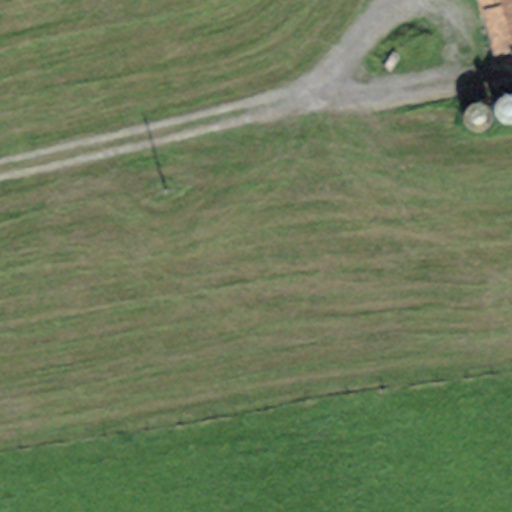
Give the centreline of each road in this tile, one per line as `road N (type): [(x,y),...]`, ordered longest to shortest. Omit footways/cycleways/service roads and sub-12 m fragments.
road 1 (track): [(378,29),(389,18),(437,5),(463,40),(461,77),(302,112)]
road 2 (track): [(302,112),(0,174)]
